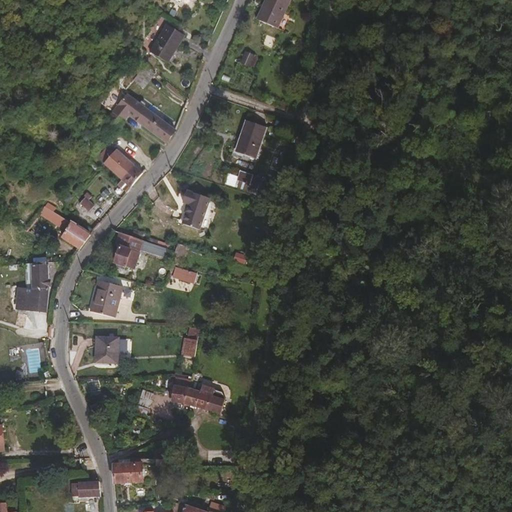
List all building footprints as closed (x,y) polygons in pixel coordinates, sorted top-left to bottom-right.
[(284,14),(289,0),(265,0),(263,4),(266,5),(266,7),(284,14)] [(259,21),(266,7),(263,5),(256,19),(259,21)] [(277,28),(284,14),(266,7),(259,21),(277,28)] [(167,62),(183,34),(166,24),(149,51),(167,62)] [(139,55),(142,50),(134,45),(131,51),(139,55)] [(250,66),(254,55),(245,51),(240,62),(250,66)] [(143,86),(154,70),(144,62),(132,78),(143,86)] [(175,130),(143,106),(145,104),(141,101),(139,104),(126,94),(112,111),(123,120),(128,114),(129,114),(166,141),(175,130)] [(123,120),(112,111),(106,119),(117,128),(123,120)] [(256,157),(267,127),(247,119),(241,137),(241,138),(237,151),(256,157)] [(133,165),(115,150),(104,162),(122,178),(133,165)] [(126,191),(142,172),(133,165),(122,178),(117,184),(126,191)] [(250,184),(254,175),(241,169),(237,179),(250,184)] [(260,188),(263,178),(254,175),(250,184),(260,188)] [(201,229),(211,198),(187,190),(183,203),(186,204),(190,205),(187,214),(184,224),(201,229)] [(94,206),(85,197),(79,203),(89,212),(94,206)] [(89,234),(60,215),(45,206),(39,213),(66,230),(62,236),(80,247),(89,234)] [(133,269),(139,248),(128,244),(130,236),(120,232),(116,244),(120,246),(113,266),(124,269),(125,266),(133,269)] [(139,248),(142,240),(130,236),(128,244),(139,248)] [(145,250),(148,242),(142,240),(139,248),(145,250)] [(164,253),(166,249),(148,242),(145,250),(163,257),(164,253)] [(182,267),(189,247),(177,243),(174,252),(173,257),(170,264),(182,267)] [(173,257),(174,252),(166,249),(164,253),(173,257)] [(33,290),(33,265),(48,265),(48,261),(27,263),(27,290),(33,290)] [(46,312),(48,295),(48,265),(33,265),(33,290),(27,290),(20,289),(16,310),(46,312)] [(195,283),(197,273),(175,268),(172,277),(195,283)] [(115,316),(123,286),(99,279),(90,309),(115,316)] [(198,340),(201,329),(190,327),(188,338),(198,340)] [(116,361),(117,338),(96,337),(95,360),(116,361)] [(194,355),(198,340),(188,338),(185,338),(182,353),(194,355)] [(189,389),(190,380),(175,378),(174,387),(189,389)] [(185,404),(189,389),(174,387),(174,390),(172,400),(172,402),(185,404)] [(211,411),(215,396),(199,390),(189,389),(185,404),(211,411)] [(149,407),(154,394),(143,390),(138,404),(149,407)] [(213,449),(217,425),(206,422),(201,446),(213,449)] [(171,467),(173,454),(158,452),(157,460),(146,459),(122,461),(122,466),(141,465),(141,466),(149,466),(170,467),(171,467)] [(141,466),(141,465),(122,466),(113,466),(114,482),(142,481),(141,466)] [(100,497),(99,482),(78,482),(77,484),(72,484),(72,496),(78,496),(79,498),(100,497)] [(0,509),(9,510),(9,499),(0,499),(0,509)] [(224,511),(226,507),(212,502),(208,511),(224,511)]
